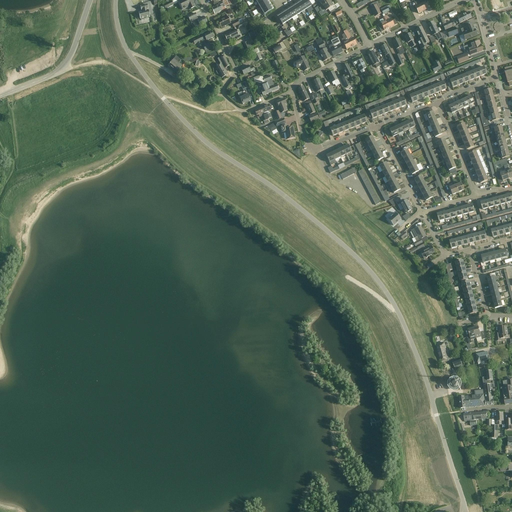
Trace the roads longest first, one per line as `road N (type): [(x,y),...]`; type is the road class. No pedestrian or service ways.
road 1 (unclassified): [(463,499),(422,368),(378,282),(284,195),(180,117),(123,44),(114,0)]
road 2 (residential): [(293,91),(244,110),(225,97),(235,68),(202,0)]
road 3 (unclassified): [(0,96),(65,63),(89,0)]
road 4 (residential): [(293,91),(314,149),(376,126)]
